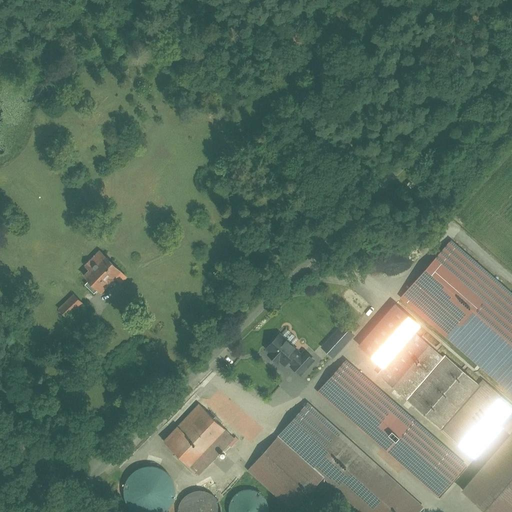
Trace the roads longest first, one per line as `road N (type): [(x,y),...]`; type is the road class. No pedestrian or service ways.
road 1 (unclassified): [(57,511),(511,55)]
road 2 (unclassified): [(0,387),(56,511)]
